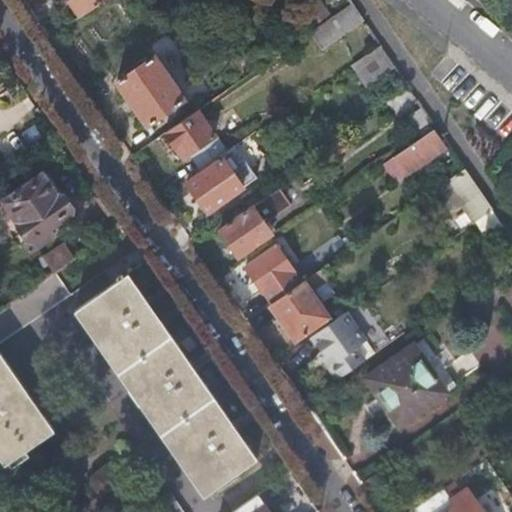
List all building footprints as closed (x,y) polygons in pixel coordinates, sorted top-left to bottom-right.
[(71,0),(81,13),(100,0),(71,0)] [(365,18),(353,0),(310,30),(323,48),(365,18)] [(366,82),(395,62),(381,41),(352,62),(366,82)] [(154,53),(117,79),(147,122),(184,96),(154,53)] [(437,124),(423,104),(404,117),(418,138),(433,127),(437,124)] [(198,107),(165,130),(183,156),(195,147),(204,160),(225,146),(198,107)] [(394,154),(407,172),(446,145),(433,127),(418,138),(394,154)] [(341,130),(328,139),(336,149),(348,140),(341,130)] [(235,143),(221,153),(223,156),(188,180),(208,209),(258,174),(235,143)] [(394,154),(383,162),(396,180),(407,172),(394,154)] [(473,220),(492,206),(464,165),(436,185),(454,209),(461,204),(473,220)] [(43,173),(0,201),(0,204),(30,249),(61,228),(54,219),(73,207),(62,192),(58,194),(43,173)] [(253,204),(220,227),(239,253),(272,230),(253,204)] [(55,268),(78,252),(69,238),(37,258),(41,265),(50,260),(55,268)] [(246,263),(272,300),(301,280),(276,243),(246,263)] [(238,297),(249,288),(233,267),(221,277),(238,297)] [(328,279),(319,267),(301,280),(272,300),(296,335),(326,314),(310,292),(328,279)] [(55,268),(0,304),(0,338),(71,291),(55,268)] [(120,277),(80,305),(208,490),(258,456),(129,271),(125,274),(123,270),(118,273),(120,277)] [(325,358),(338,376),(366,357),(357,344),(367,338),(347,309),(312,333),(328,356),(325,358)] [(414,342),(367,375),(400,423),(447,390),(435,374),(446,366),(426,337),(415,344),(414,342)] [(0,350),(0,452),(5,460),(53,426),(0,350)] [(91,473),(91,478),(98,487),(103,488),(117,477),(118,471),(111,462),(106,462),(91,473)] [(444,511),(488,511),(469,485),(453,497),(457,503),(444,511)] [(148,502),(154,511),(187,511),(169,487),(148,502)] [(255,495),(230,511),(272,511),(265,501),(261,504),(255,495)]
